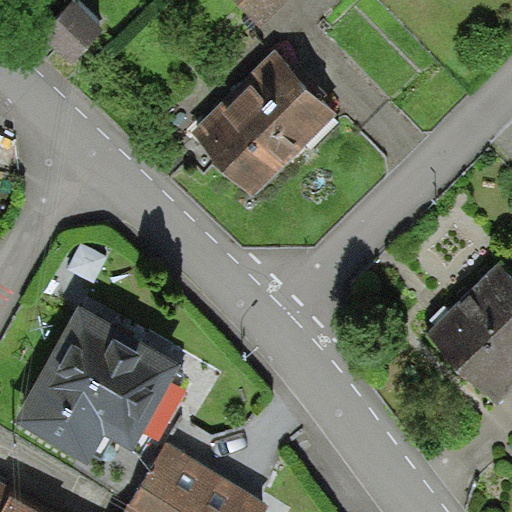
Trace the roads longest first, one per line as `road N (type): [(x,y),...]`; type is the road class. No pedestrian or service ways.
road 1 (residential): [(273,317),(511,79)]
road 2 (tertiary): [(82,143),(273,317)]
road 3 (tertiary): [(273,317),(428,511)]
road 4 (residential): [(0,293),(82,143)]
